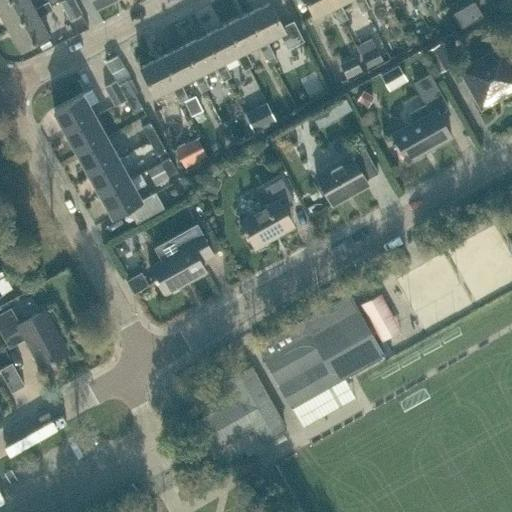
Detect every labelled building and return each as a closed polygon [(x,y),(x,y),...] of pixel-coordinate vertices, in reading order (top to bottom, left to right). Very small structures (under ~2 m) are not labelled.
[(37,14),(35,10),(29,0),(11,0),(0,6),(0,16),(8,30),(37,14)] [(61,0),(71,16),(81,10),(75,0),(61,0)] [(91,0),(96,9),(114,0),(91,0)] [(336,6),(333,0),(305,0),(314,17),(330,9),(338,24),(348,19),(340,4),(336,6)] [(333,0),(336,6),(340,4),(347,0),(354,0),(360,13),(369,9),(364,0),(333,0)] [(423,1),(416,4),(422,17),(428,14),(423,1)] [(262,42),(266,40),(279,34),(287,50),(296,45),(295,44),(303,40),(293,20),(282,25),(270,2),(248,14),(262,42)] [(461,26),(481,15),(474,2),(454,13),(461,26)] [(48,3),(35,10),(37,14),(8,30),(20,52),(39,41),(49,36),(39,19),(53,11),(50,7),(48,3)] [(274,56),(266,40),(262,42),(248,14),(226,25),(241,54),(245,52),(258,45),(265,60),(274,56)] [(226,25),(205,35),(219,64),(222,63),(236,56),(244,71),(252,67),(245,52),(241,54),(226,25)] [(449,34),(441,39),(445,48),(451,45),(452,39),(449,34)] [(205,35),(183,46),(197,76),(201,74),(214,67),(222,82),(230,78),(222,63),(219,64),(205,35)] [(49,36),(39,41),(43,48),(53,43),(49,36)] [(371,38),(357,45),(364,59),(368,67),(382,60),(371,38)] [(426,51),(438,73),(452,65),(439,43),(426,51)] [(183,46),(161,57),(176,86),(179,85),(193,78),(201,93),(209,89),(201,74),(197,76),(183,46)] [(481,107),(511,89),(511,67),(510,68),(500,49),(461,71),(481,107)] [(117,56),(107,61),(112,72),(123,67),(117,56)] [(176,86),(161,57),(139,68),(153,98),(171,89),(178,104),(183,102),(184,101),(187,100),(179,85),(176,86)] [(341,65),(348,78),(361,72),(354,59),(341,65)] [(389,89),(405,81),(397,67),(381,75),(389,89)] [(448,107),(438,89),(429,73),(412,83),(421,98),(422,98),(425,103),(408,113),(413,122),(392,134),(405,159),(428,146),(430,150),(451,138),(437,113),(448,107)] [(126,98),(135,94),(127,79),(118,84),(126,98)] [(115,105),(124,100),(114,82),(105,87),(115,105)] [(367,103),(372,95),(362,88),(357,97),(367,103)] [(87,105),(94,101),(88,91),(82,95),(83,97),(54,113),(66,135),(95,119),(87,105)] [(134,113),(142,108),(135,94),(126,98),(134,113)] [(187,100),(184,101),(192,115),(202,110),(194,96),(187,100)] [(350,109),(344,98),(329,106),(335,118),(350,109)] [(270,109),(259,115),(265,125),(276,120),(270,109)] [(116,141),(141,132),(135,115),(110,125),(116,141)] [(78,156),(107,140),(95,119),(66,135),(78,156)] [(149,140),(158,136),(150,122),(141,126),(149,140)] [(157,155),(165,150),(158,136),(149,140),(157,155)] [(196,138),(175,148),(185,167),(206,156),(196,138)] [(89,176),(118,160),(107,140),(78,156),(89,176)] [(365,181),(378,174),(364,149),(316,177),(332,205),(368,185),(365,181)] [(168,175),(177,171),(169,157),(160,161),(168,175)] [(129,181),(129,180),(118,160),(89,176),(100,197),(129,181)] [(146,183),(141,175),(140,173),(129,180),(129,181),(100,197),(112,219),(127,211),(135,225),(162,210),(154,195),(141,202),(134,190),(146,183)] [(291,223),(281,205),(292,198),(281,177),(256,191),(264,207),(239,221),(254,249),(269,240),(267,236),(291,223)] [(204,189),(215,193),(219,182),(207,178),(204,189)] [(201,236),(200,233),(201,232),(197,225),(162,244),(169,256),(148,268),(163,295),(205,273),(200,264),(213,256),(212,255),(220,251),(210,231),(201,236)] [(140,272),(126,281),(133,293),(148,285),(140,272)] [(254,346),(289,408),(335,383),(384,356),(376,342),(348,293),(300,320),(254,346)] [(380,293),(360,304),(375,331),(395,320),(380,293)] [(9,311),(0,315),(0,330),(9,347),(24,339),(39,367),(64,353),(41,312),(17,325),(9,311)] [(384,338),(376,342),(384,356),(391,351),(384,338)] [(23,386),(10,363),(0,369),(0,374),(10,393),(23,386)] [(206,452),(225,442),(250,428),(258,442),(283,428),(249,367),(224,381),(235,400),(190,424),(206,452)]
